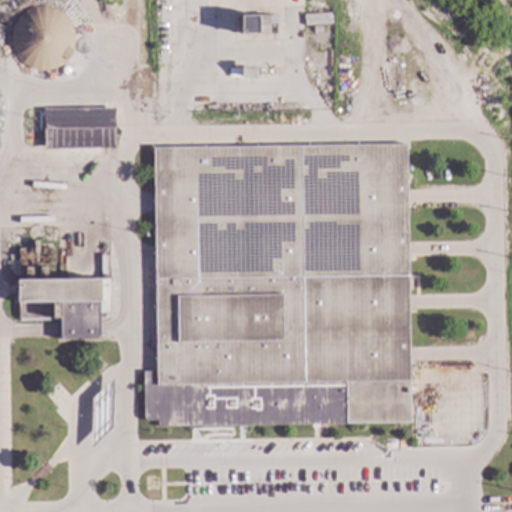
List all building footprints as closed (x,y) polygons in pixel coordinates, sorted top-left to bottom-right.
[(70,46),(68,9),(11,12),(14,70),(71,67),(70,46)] [(275,35),(241,36),(240,17),(275,16),(275,35)] [(322,35),(312,35),(311,26),(322,26),(322,35)] [(256,78),(240,79),(240,70),(256,69),(256,78)] [(113,149),(43,150),(42,110),(113,109),(113,149)] [(407,277),(410,277),(410,292),(407,292),(409,424),(156,428),(156,422),(145,422),(142,420),(141,373),(155,373),(151,149),(405,145),(407,277)] [(109,297),(107,297),(108,313),(98,314),(98,329),(98,340),(58,340),(58,329),(58,322),(18,322),(18,319),(17,319),(17,303),(12,303),(12,281),(108,280),(109,297)]
